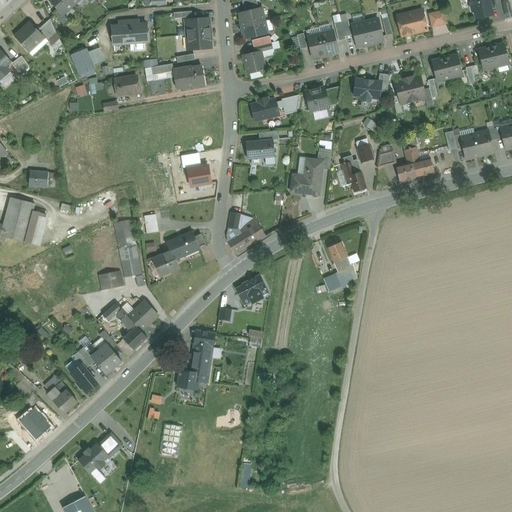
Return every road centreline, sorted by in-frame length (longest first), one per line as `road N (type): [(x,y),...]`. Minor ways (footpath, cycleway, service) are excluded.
road 1 (secondary): [(236,272),(0,491)]
road 2 (track): [(348,511),(333,463),(376,195)]
road 3 (secondary): [(511,171),(329,220),(236,272)]
road 4 (residential): [(231,92),(511,25)]
road 5 (unclassified): [(231,92),(217,237),(236,272)]
